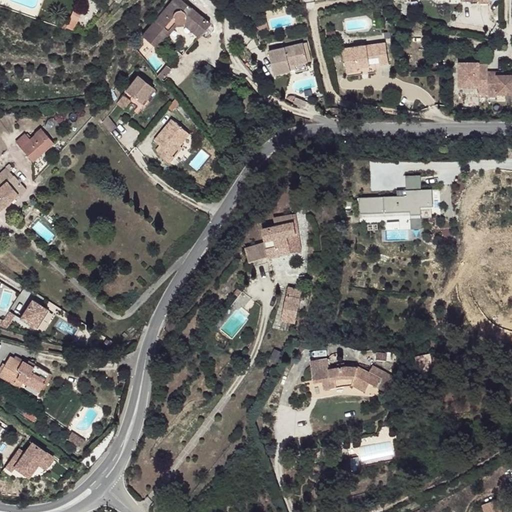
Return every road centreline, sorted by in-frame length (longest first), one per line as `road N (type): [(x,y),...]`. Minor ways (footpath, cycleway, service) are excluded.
road 1 (tertiary): [(340,129),(278,140),(243,173),(158,307),(121,429),(89,479)]
road 2 (unknown): [(265,278),(263,324),(250,360),(141,511)]
road 3 (residential): [(340,129),(251,80),(228,47),(229,0)]
road 4 (tertiary): [(511,125),(340,129)]
